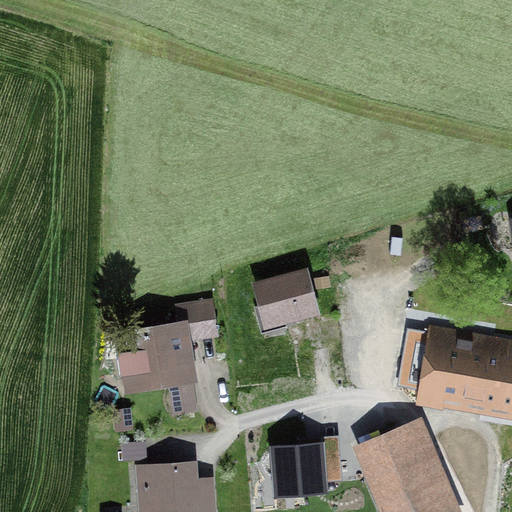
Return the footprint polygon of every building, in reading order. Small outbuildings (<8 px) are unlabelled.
[(314,270),(259,285),(270,326),(325,312),(314,270)] [(195,318),(121,330),(131,391),(170,385),(174,413),(200,409),(195,381),(205,379),(195,318)] [(511,419),(511,341),(417,325),(405,392),(422,395),(420,404),(511,419)] [(459,511),(420,420),(356,447),(383,511),(459,511)] [(324,443),(270,447),(274,498),(328,494),(324,443)] [(200,463),(140,465),(141,511),(216,511),(218,511),(216,477),(200,477),(200,463)]
